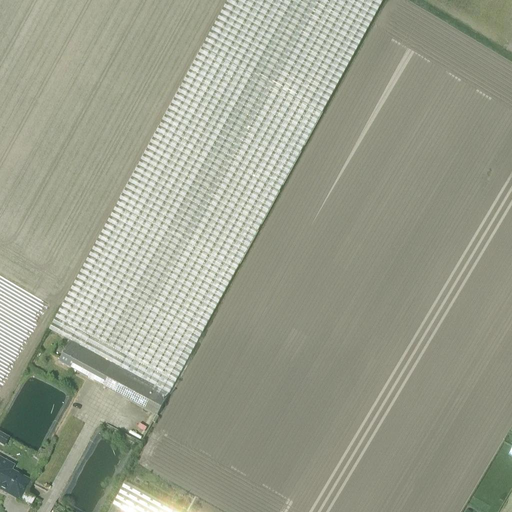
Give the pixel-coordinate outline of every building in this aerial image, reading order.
[(86,350),(169,395),(236,271),(386,0),(228,0),(49,331),(70,342),(77,330),(93,338),(86,350)] [(86,350),(93,338),(77,330),(70,342),(59,363),(75,372),(86,350)] [(169,395),(86,350),(75,372),(101,386),(157,417),(169,395)] [(19,501),(29,482),(10,472),(13,467),(0,459),(0,490),(7,495),(8,493),(18,499),(17,500),(19,501)] [(177,511),(125,483),(112,506),(122,511),(177,511)]
